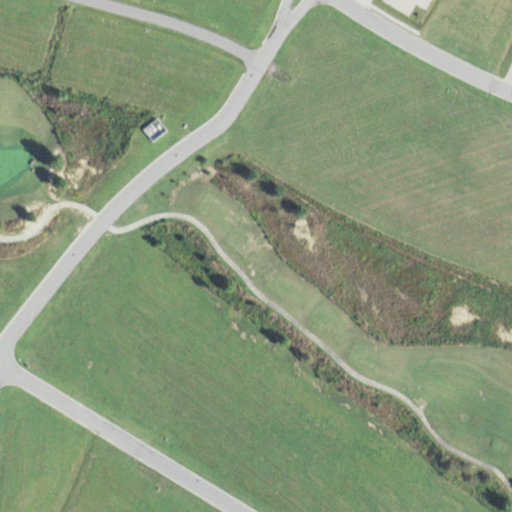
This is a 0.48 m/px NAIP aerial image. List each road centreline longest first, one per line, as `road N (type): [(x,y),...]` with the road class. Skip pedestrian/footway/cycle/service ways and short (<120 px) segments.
road 1 (residential): [(0,349),(99,223),(218,123),(280,27)]
road 2 (residential): [(240,511),(0,368)]
road 3 (residential): [(330,0),(511,97)]
road 4 (residential): [(75,0),(193,34),(257,63)]
